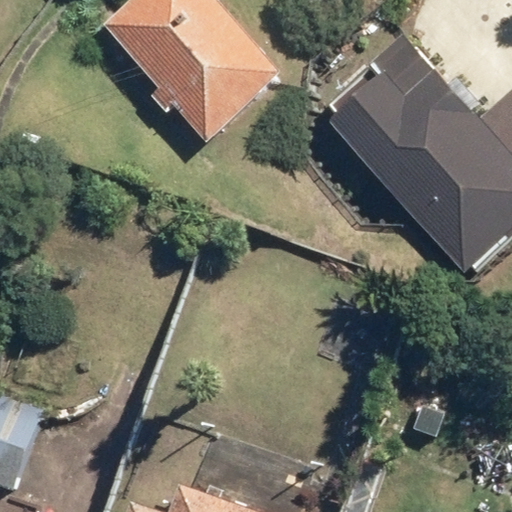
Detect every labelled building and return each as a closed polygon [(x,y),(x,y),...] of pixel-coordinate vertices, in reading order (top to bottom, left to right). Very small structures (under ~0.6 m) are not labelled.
[(236,0),(143,0),(119,21),(221,139),(299,72),(236,0)] [(362,87),(312,129),(344,166),(336,172),(443,295),(511,235),(511,208),(433,116),(407,138),(362,87)] [(511,123),(485,148),(511,176),(511,123)] [(399,313),(341,296),(326,348),(383,365),(399,313)] [(0,390),(0,481),(25,490),(54,409),(0,390)] [(177,511),(144,501),(140,511),(278,511),(192,482),(181,511),(177,511)]
